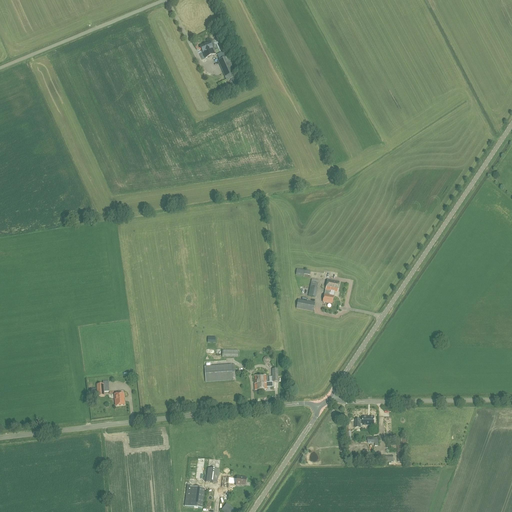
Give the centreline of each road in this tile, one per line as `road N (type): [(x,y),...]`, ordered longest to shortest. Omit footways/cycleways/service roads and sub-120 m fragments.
road 1 (unclassified): [(333,396),(511,125)]
road 2 (unclassified): [(0,438),(293,403),(316,407)]
road 3 (unclassified): [(0,68),(165,0)]
road 4 (unclassified): [(333,396),(511,400)]
road 5 (unclassified): [(251,511),(316,407)]
